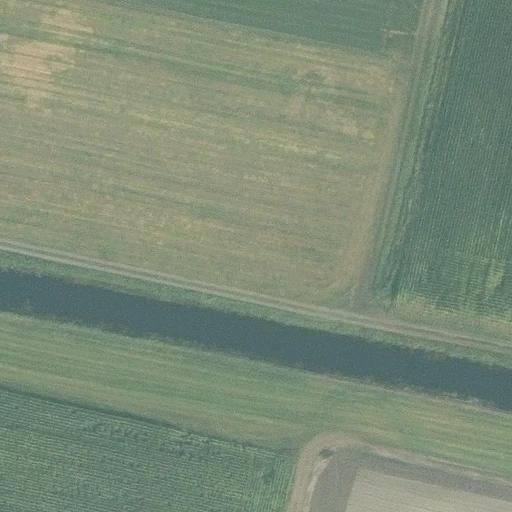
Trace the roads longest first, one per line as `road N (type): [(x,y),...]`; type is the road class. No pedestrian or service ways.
road 1 (track): [(511,351),(0,245)]
road 2 (track): [(511,452),(356,417),(325,432),(311,511)]
